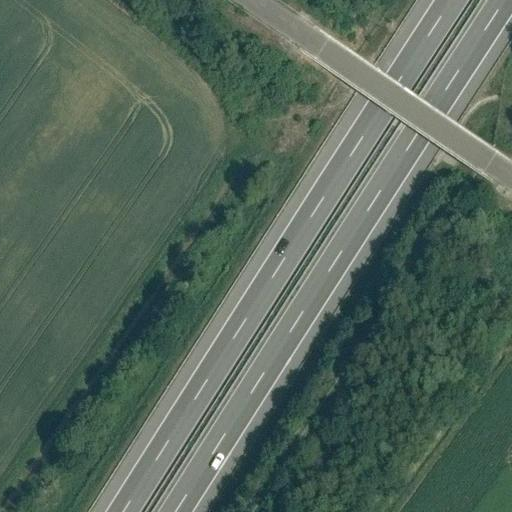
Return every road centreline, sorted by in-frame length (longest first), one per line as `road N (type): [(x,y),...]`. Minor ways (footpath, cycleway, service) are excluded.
road 1 (motorway): [(175,511),(509,0)]
road 2 (motorway): [(456,0),(124,511)]
road 3 (unclassified): [(511,186),(236,0)]
